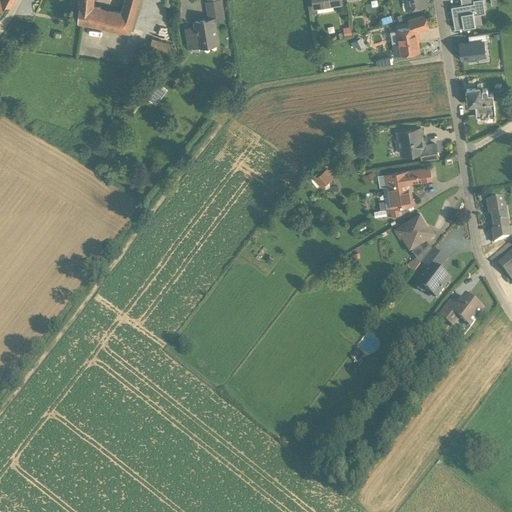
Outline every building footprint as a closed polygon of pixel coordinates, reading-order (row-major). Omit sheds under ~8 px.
[(79,0),(79,7),(91,8),(91,7),(91,0),(79,0)] [(126,0),(123,13),(118,30),(129,32),(135,15),(134,15),(138,0),(126,0)] [(220,0),(219,0),(207,2),(210,19),(210,20),(214,19),(224,18),(220,0)] [(314,0),(306,0),(309,15),(318,13),(317,7),(316,7),(315,0),(314,0)] [(404,0),(405,2),(409,1),(410,8),(425,6),(423,0),(404,0)] [(451,8),(455,30),(475,27),(473,16),(485,14),(482,0),(472,0),(473,4),(462,6),(451,8)] [(123,13),(91,7),(91,8),(79,7),(77,23),(118,30),(123,13)] [(423,17),(408,22),(411,28),(397,31),(401,54),(403,54),(405,56),(408,55),(410,53),(419,51),(416,32),(428,28),(423,17)] [(210,19),(195,22),(196,28),(187,30),(189,42),(198,40),(199,46),(218,43),(214,19),(210,20),(210,19)] [(468,36),(469,43),(483,41),(488,41),(487,34),(468,36)] [(169,52),(173,41),(155,35),(151,46),(169,52)] [(485,56),(483,41),(469,43),(460,45),(462,60),(467,59),(467,61),(478,59),(477,57),(485,56)] [(157,104),(168,88),(159,81),(147,97),(157,104)] [(481,84),(477,85),(478,89),(466,90),(468,105),(475,105),(476,118),(496,115),(493,94),(488,95),(489,93),(488,92),(488,91),(487,90),(485,90),(484,90),(483,91),(482,91),(481,84)] [(420,129),(405,131),(406,139),(397,140),(398,149),(401,149),(402,155),(420,152),(420,147),(423,147),(420,129)] [(423,147),(420,147),(420,152),(421,160),(437,157),(435,145),(423,147)] [(429,167),(416,169),(418,181),(431,178),(429,167)] [(331,174),(327,169),(317,178),(315,176),(308,182),(316,193),(333,179),(330,175),(331,174)] [(416,169),(386,174),(387,185),(409,182),(418,181),(416,169)] [(409,182),(387,185),(388,192),(393,191),(394,198),(387,199),(386,202),(386,204),(388,207),(387,208),(388,215),(401,213),(400,205),(413,203),(409,182)] [(503,199),(487,202),(489,212),(492,212),(495,231),(492,231),(494,243),(510,237),(503,199)] [(419,214),(400,226),(396,229),(410,252),(411,251),(425,241),(426,241),(432,237),(419,214)] [(425,241),(411,251),(420,266),(431,251),(425,241)] [(446,261),(434,251),(424,264),(430,269),(432,267),(437,272),(446,261)] [(511,252),(498,265),(511,279),(511,252)] [(437,272),(432,267),(430,269),(418,285),(436,299),(441,292),(442,293),(443,290),(449,281),(437,272)] [(482,312),(465,299),(456,310),(450,304),(439,317),(452,327),(459,319),(470,328),(482,312)] [(367,306),(360,312),(358,309),(353,314),(362,324),(374,314),(367,306)] [(411,374),(405,368),(401,373),(407,378),(411,374)]
